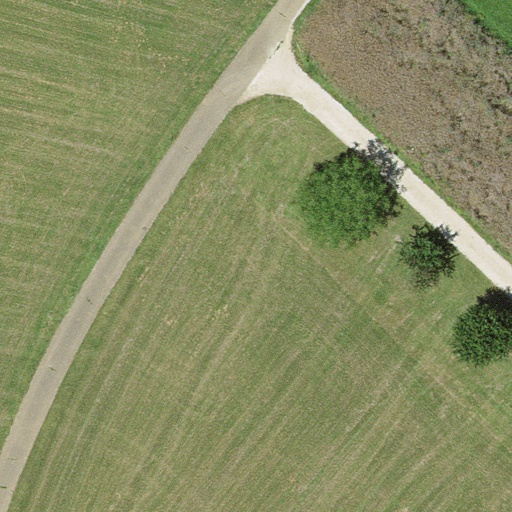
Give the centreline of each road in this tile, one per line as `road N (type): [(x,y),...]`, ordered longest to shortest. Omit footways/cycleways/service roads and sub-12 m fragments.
road 1 (track): [(0,505),(93,270),(307,0)]
road 2 (track): [(250,68),(511,311)]
